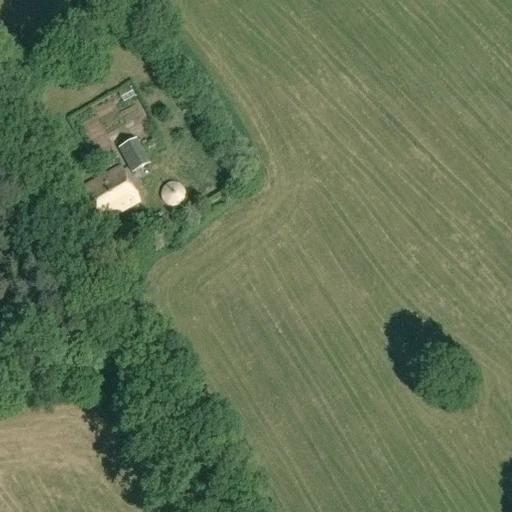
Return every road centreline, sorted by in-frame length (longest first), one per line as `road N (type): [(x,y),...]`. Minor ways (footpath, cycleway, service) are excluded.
road 1 (track): [(0,138),(134,367)]
road 2 (track): [(221,511),(134,367)]
